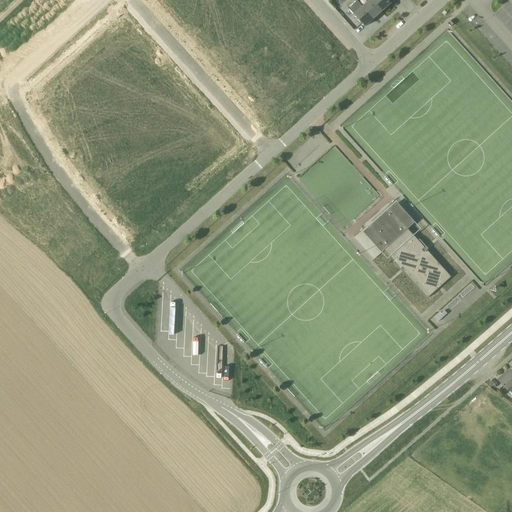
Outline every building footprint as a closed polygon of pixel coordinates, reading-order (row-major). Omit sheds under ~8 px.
[(154,0),(165,12),(175,3),(171,0),(154,0)] [(273,14),(281,24),(297,10),(288,0),(273,14)] [(382,11),(371,0),(370,0),(363,7),(374,19),(382,11)] [(371,0),(382,11),(391,4),(387,0),(371,0)] [(374,19),(363,7),(354,15),(365,27),(374,19)] [(305,19),(297,10),(281,24),(290,33),(305,19)] [(120,14),(105,28),(116,43),(132,29),(120,14)] [(190,40),(199,50),(215,35),(206,26),(190,40)] [(215,35),(199,50),(207,59),(223,45),(215,35)] [(124,52),(133,61),(149,47),(140,38),(124,52)] [(324,40),(315,48),(329,64),(338,56),(324,40)] [(149,47),(133,61),(141,71),(157,57),(149,47)] [(319,72),(329,64),(315,48),(305,56),(319,72)] [(230,52),(213,66),(222,76),(238,62),(230,52)] [(319,72),(305,56),(296,64),(310,80),(319,72)] [(230,86),(247,71),(238,62),(222,76),(230,86)] [(148,78),(156,87),(172,73),(163,64),(148,78)] [(181,83),(172,73),(156,87),(165,97),(181,83)] [(291,98),(300,90),(286,74),(276,82),(291,98)] [(291,98),(276,82),(267,90),(282,107),(291,98)] [(187,90),(171,104),(180,114),(195,100),(187,90)] [(282,107),(267,90),(258,98),(273,115),(282,107)] [(258,98),(249,106),(264,123),(273,115),(258,98)] [(195,100),(180,114),(188,124),(204,110),(195,100)] [(222,130),(213,138),(227,154),(236,146),(222,130)] [(204,146),(218,162),(227,154),(213,138),(204,146)] [(218,162),(204,146),(196,154),(209,170),(218,162)] [(200,178),(209,170),(196,154),(187,162),(200,178)] [(367,230),(428,298),(451,277),(390,209),(367,230)] [(511,374),(508,370),(498,380),(509,392),(510,392),(511,394),(511,374)]
